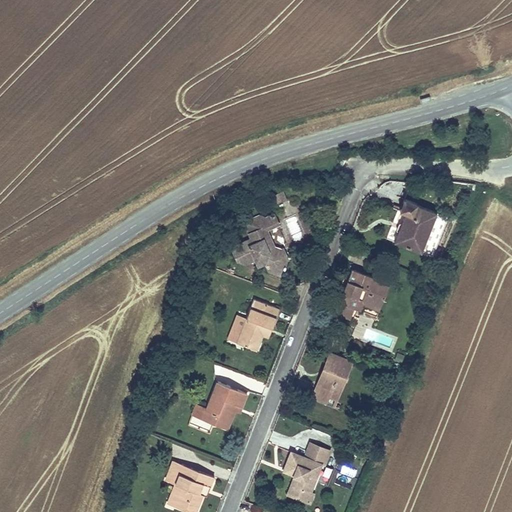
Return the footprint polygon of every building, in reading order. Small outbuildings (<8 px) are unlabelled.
[(417,204),(418,201),(404,196),(398,210),(404,212),(394,242),(421,252),(435,211),(417,204)] [(232,250),(236,261),(243,263),(254,258),(257,265),(264,262),(268,271),(281,276),(287,260),(289,259),(283,246),(281,247),(275,245),(267,228),(279,223),(274,212),(265,215),(259,214),(242,221),(250,237),(234,244),(232,250)] [(295,240),(304,237),(296,216),(287,219),(295,240)] [(334,311),(349,317),(353,306),(357,295),(380,304),(389,282),(351,267),(334,311)] [(380,304),(357,295),(353,306),(363,309),(365,303),(378,309),(380,304)] [(226,338),(257,350),(262,335),(268,337),(280,308),(254,298),(246,317),(236,313),(226,338)] [(323,383),(319,382),(316,389),(331,394),(334,387),(343,391),(354,358),(331,350),(324,367),(329,369),(323,383)] [(205,406),(196,403),(191,415),(229,429),(237,409),(242,411),(249,392),(215,380),(205,406)] [(334,387),(331,394),(316,389),(313,396),(337,406),(343,391),(334,387)] [(306,489),(315,492),(326,463),(327,463),(333,447),(314,440),(308,455),(296,450),(289,467),(301,472),(293,493),(303,497),(306,489)] [(175,505),(193,511),(195,511),(203,492),(199,490),(202,481),(210,484),(214,474),(174,459),(166,479),(175,482),(183,485),(175,505)] [(329,485),(334,469),(327,467),(322,482),(329,485)] [(202,481),(199,490),(203,492),(207,493),(210,484),(202,481)] [(167,502),(175,505),(183,485),(175,482),(167,502)] [(318,493),(315,492),(306,489),(303,497),(315,502),(318,493)]
